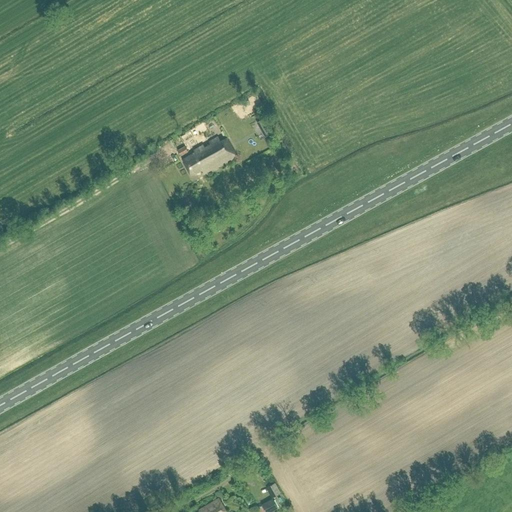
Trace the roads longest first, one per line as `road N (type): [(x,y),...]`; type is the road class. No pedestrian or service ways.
road 1 (primary): [(0,406),(511,124)]
road 2 (track): [(154,157),(0,248)]
